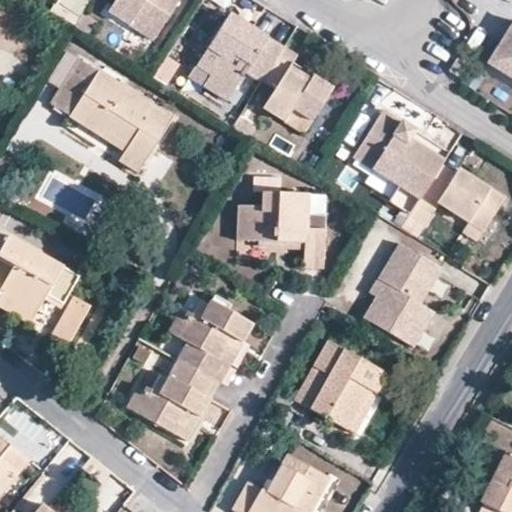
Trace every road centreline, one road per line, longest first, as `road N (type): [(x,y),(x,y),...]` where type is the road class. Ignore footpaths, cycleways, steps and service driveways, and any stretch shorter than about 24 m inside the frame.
road 1 (unknown): [(88,430),(206,166),(179,130),(68,56)]
road 2 (residential): [(380,511),(511,295)]
road 3 (residential): [(191,511),(0,361)]
road 4 (residential): [(305,306),(191,511)]
road 5 (residential): [(511,141),(382,54)]
